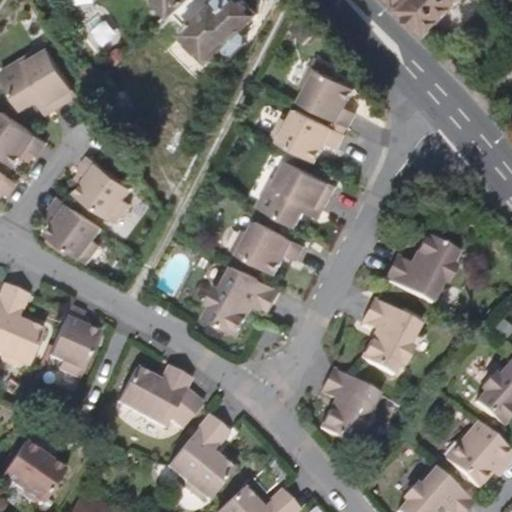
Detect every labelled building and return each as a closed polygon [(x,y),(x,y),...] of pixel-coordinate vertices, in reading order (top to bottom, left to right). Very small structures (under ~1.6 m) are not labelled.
[(150,0),(169,20),(171,18),(189,0),(150,0)] [(240,32),(256,17),(240,0),(235,0),(234,1),(232,0),(189,0),(171,18),(186,32),(181,36),(207,63),(221,51),(225,56),(231,58),(245,47),(245,38),(240,32)] [(393,0),(429,34),(461,0),(393,0)] [(81,88),(53,41),(34,52),(32,48),(3,66),(24,102),(40,92),(48,88),(57,102),(81,88)] [(351,105),(361,86),(315,62),(304,82),(313,87),(305,101),(352,126),(360,110),(351,105)] [(57,102),(48,88),(40,92),(49,107),(57,102)] [(38,150),(47,136),(3,106),(0,110),(0,148),(17,160),(28,143),(38,150)] [(340,147),(348,132),(302,107),(295,120),(287,116),(276,137),(321,161),(331,142),(340,147)] [(125,195),(134,184),(90,152),(80,166),(90,173),(78,189),(118,219),(132,200),(125,195)] [(11,191),(20,178),(0,163),(0,184),(11,191)] [(356,193),(306,167),(296,187),(292,184),(276,214),(314,234),(322,218),(327,209),(342,218),(356,193)] [(94,236),(104,223),(61,192),(50,207),(60,214),(47,230),(87,260),(101,241),(94,236)] [(341,221),(342,218),(327,209),(322,218),(338,226),(341,221)] [(307,245),(261,220),(255,233),(246,228),(236,248),(281,272),(290,254),(300,260),(307,245)] [(452,278),(458,266),(455,260),(461,250),(430,233),(414,262),(400,254),(387,278),(433,302),(445,280),(452,278)] [(272,313),(285,288),(239,264),(229,283),(221,286),(215,299),(217,305),(210,317),(243,334),(258,306),(272,313)] [(30,359),(46,324),(20,312),(31,289),(6,278),(0,292),(0,346),(4,348),(6,354),(20,360),(26,357),(30,359)] [(412,342),(423,322),(376,297),(364,320),(379,328),(364,357),(395,373),(400,363),(408,361),(415,348),(412,342)] [(81,374),(101,329),(82,320),(87,309),(72,302),(50,352),(64,358),(60,365),(81,374)] [(511,359),(499,374),(493,374),(484,384),(484,391),(476,401),(503,425),(511,414),(511,359)] [(163,378),(139,364),(119,397),(166,424),(171,416),(184,425),(204,400),(187,387),(194,376),(172,363),(163,378)] [(370,411),(381,391),(335,367),(323,391),(337,398),(322,427),(354,443),(359,433),(366,431),(373,417),(370,411)] [(213,449),(230,429),(210,413),(170,463),(188,478),(189,485),(200,495),(207,493),(210,497),(235,467),(213,449)] [(506,465),(511,458),(511,448),(478,420),(447,457),(477,485),(491,470),(495,473),(503,463),(506,465)] [(47,502),(68,467),(26,442),(1,477),(24,490),(25,495),(36,500),(41,499),(47,502)] [(446,511),(464,511),(474,500),(435,466),(420,483),(414,484),(404,495),(404,501),(395,511),(396,511),(442,511),(444,510),(446,511)] [(295,511),(301,507),(283,486),(263,504),(245,484),(215,511),(216,511),(295,511)] [(126,511),(127,508),(117,507),(84,489),(71,511),(126,511)]
